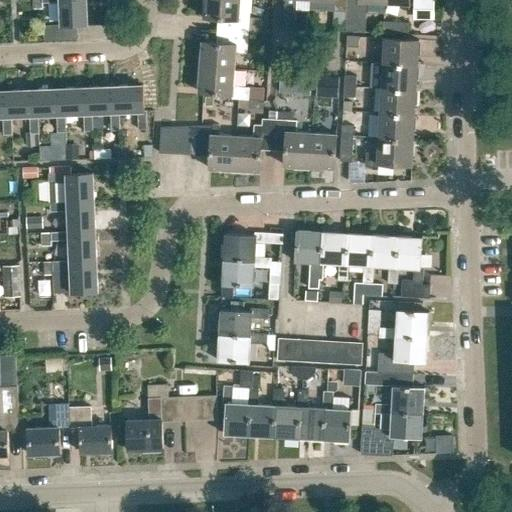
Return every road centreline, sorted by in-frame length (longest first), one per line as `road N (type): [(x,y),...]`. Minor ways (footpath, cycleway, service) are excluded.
road 1 (residential): [(0,322),(124,318),(147,309),(167,231),(180,213),(199,207),(465,196)]
road 2 (residential): [(436,511),(400,483),(101,495)]
road 3 (residential): [(446,511),(474,472),(465,196)]
road 4 (residential): [(465,196),(457,0)]
road 5 (residential): [(0,57),(117,52),(142,33),(149,0)]
